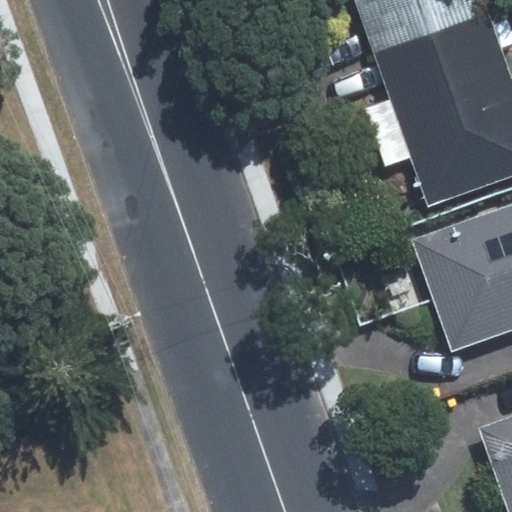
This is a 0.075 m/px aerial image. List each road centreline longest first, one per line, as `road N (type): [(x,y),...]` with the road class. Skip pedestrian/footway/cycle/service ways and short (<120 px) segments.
road 1 (secondary): [(282,511),(146,130)]
road 2 (secondary): [(146,130),(84,0)]
road 3 (secondary): [(117,0),(146,130)]
